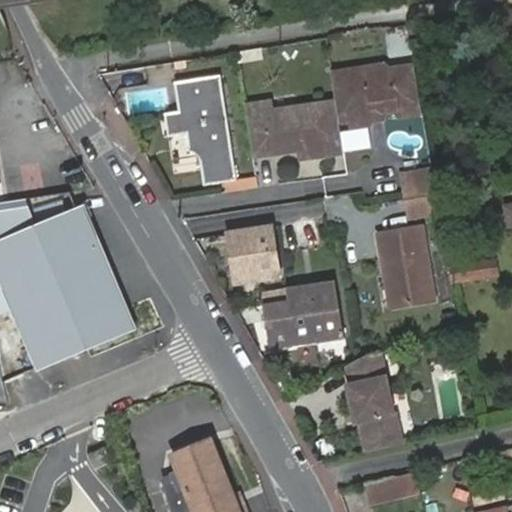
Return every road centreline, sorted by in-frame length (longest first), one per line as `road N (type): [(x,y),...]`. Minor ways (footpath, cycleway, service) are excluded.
road 1 (tertiary): [(10,0),(36,56),(215,341)]
road 2 (residential): [(0,432),(215,341)]
road 3 (tertiary): [(215,341),(308,511)]
